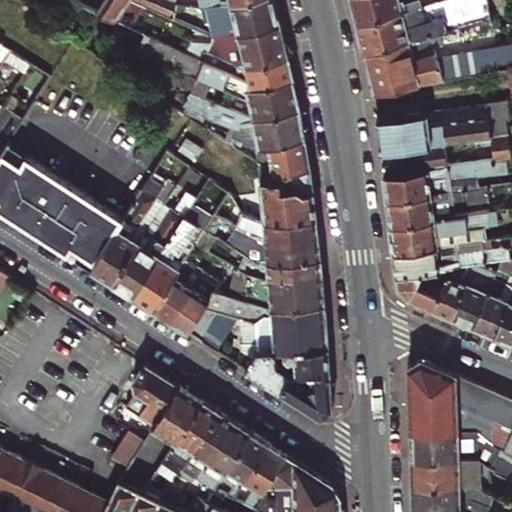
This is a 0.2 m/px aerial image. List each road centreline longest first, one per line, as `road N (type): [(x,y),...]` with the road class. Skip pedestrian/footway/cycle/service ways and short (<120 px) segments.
road 1 (residential): [(376,455),(315,439),(0,236)]
road 2 (secondary): [(366,308),(346,150),(312,0)]
road 3 (tertiary): [(511,371),(366,308)]
road 4 (secondary): [(376,455),(366,308)]
